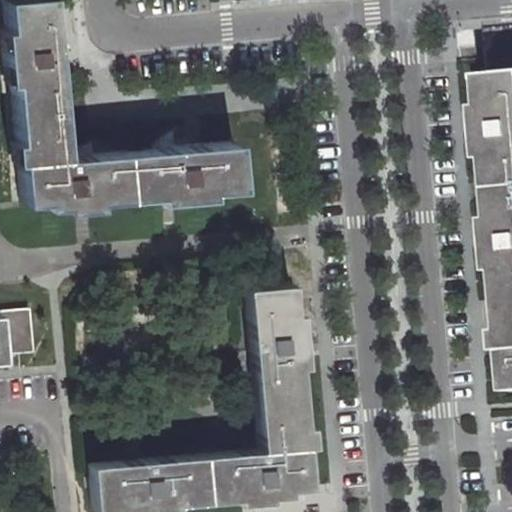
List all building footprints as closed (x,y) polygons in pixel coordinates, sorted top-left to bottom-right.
[(44,0),(0,0),(0,1),(2,24),(0,23),(0,48),(3,79),(9,78),(14,137),(7,138),(10,159),(17,158),(21,203),(236,183),(231,136),(59,153),(44,0)] [(511,71),(485,74),(490,129),(485,130),(487,144),(492,143),(502,241),(497,242),(499,256),(503,255),(511,361),(511,71)] [(257,281),(255,259),(238,260),(240,282),(257,281)] [(307,484),(284,278),(257,281),(240,282),(238,283),(255,445),(87,463),(91,509),(307,484)] [(0,308),(0,353),(31,351),(26,306),(0,308)]
